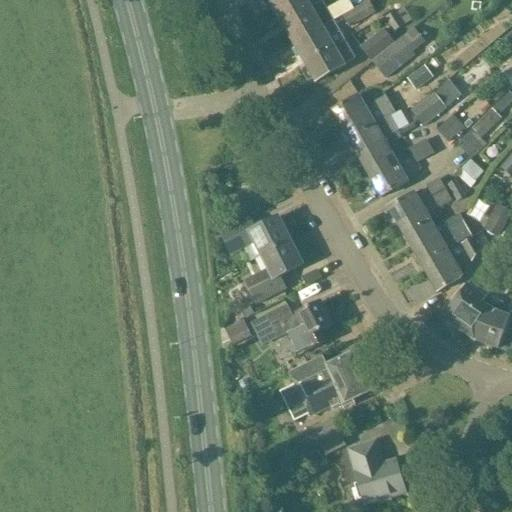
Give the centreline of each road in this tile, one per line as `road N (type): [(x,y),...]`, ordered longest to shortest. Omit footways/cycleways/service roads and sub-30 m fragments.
road 1 (primary): [(212,511),(173,218),(125,0)]
road 2 (residential): [(494,375),(436,353),(383,308),(258,95),(221,3)]
road 3 (residential): [(471,511),(466,459),(476,410),(494,375)]
